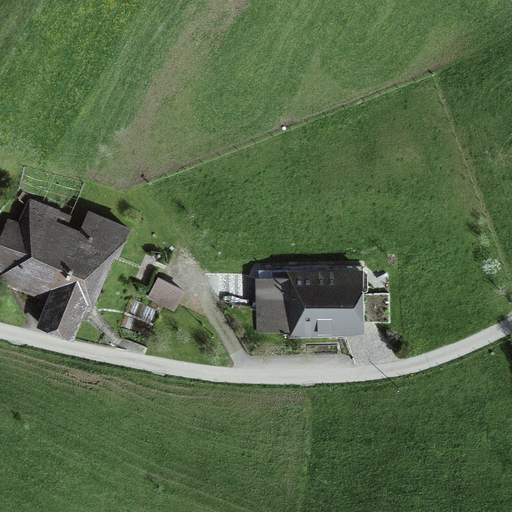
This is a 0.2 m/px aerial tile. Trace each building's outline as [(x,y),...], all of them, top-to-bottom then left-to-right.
[(0,239),(0,243),(92,281),(105,249),(111,251),(118,236),(125,238),(129,229),(89,211),(80,232),(65,226),(70,216),(30,200),(19,224),(9,220),(0,239)] [(48,309),(42,325),(70,335),(92,281),(0,243),(0,278),(42,297),(38,305),(48,309)] [(365,285),(364,272),(289,273),(289,278),(290,331),(290,335),(345,334),(345,322),(352,322),(351,286),(365,285)] [(172,308),(182,290),(160,278),(150,297),(172,308)] [(290,331),(289,278),(257,279),(258,331),(290,331)]
